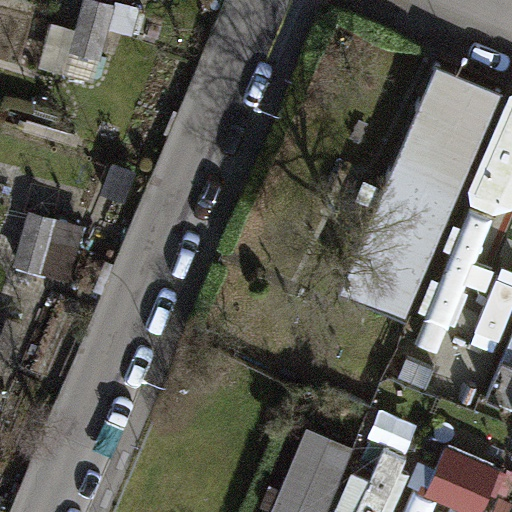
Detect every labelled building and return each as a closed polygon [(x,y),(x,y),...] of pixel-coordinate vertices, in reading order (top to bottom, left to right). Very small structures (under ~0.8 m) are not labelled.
[(85,0),(66,71),(95,79),(110,25),(133,31),(141,3),(128,0),(116,0),(116,1),(111,0),(85,0)] [(422,312),(504,87),(443,65),(360,290),(422,312)] [(511,108),(470,198),(511,217),(511,108)] [(78,145),(82,133),(29,116),(25,128),(78,145)] [(125,199),(138,168),(115,159),(102,190),(125,199)] [(71,278),(87,222),(30,207),(14,262),(71,278)] [(446,311),(466,316),(480,254),(460,249),(446,311)] [(0,340),(0,349),(12,355),(25,323),(9,316),(0,340)] [(511,402),(511,357),(497,397),(511,402)] [(308,422),(274,511),(333,511),(360,441),(308,422)] [(477,511),(489,511),(511,464),(455,438),(431,491),(477,511)]
